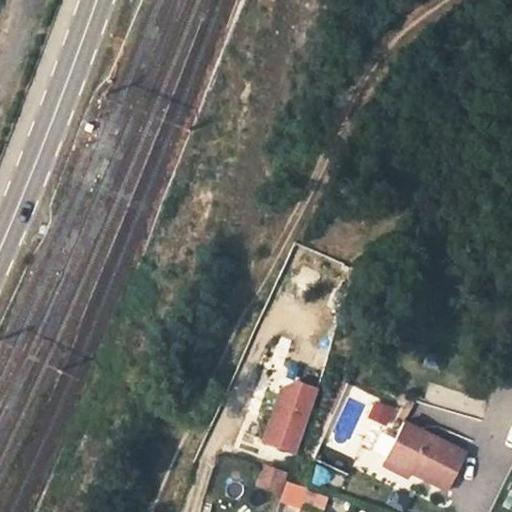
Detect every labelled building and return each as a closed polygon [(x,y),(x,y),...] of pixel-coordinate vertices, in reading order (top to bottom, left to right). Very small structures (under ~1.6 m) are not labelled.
[(295,454),(317,389),(293,381),(280,387),(261,443),(295,454)] [(445,403),(449,388),(429,382),(425,398),(445,403)] [(377,402),(371,416),(386,423),(393,410),(377,402)] [(385,460),(412,473),(447,490),(466,453),(404,422),(385,460)] [(409,478),(412,473),(385,460),(382,465),(409,478)] [(263,467),(257,484),(278,491),(284,474),(263,467)] [(304,503),(324,510),(328,498),(308,491),(304,503)]
